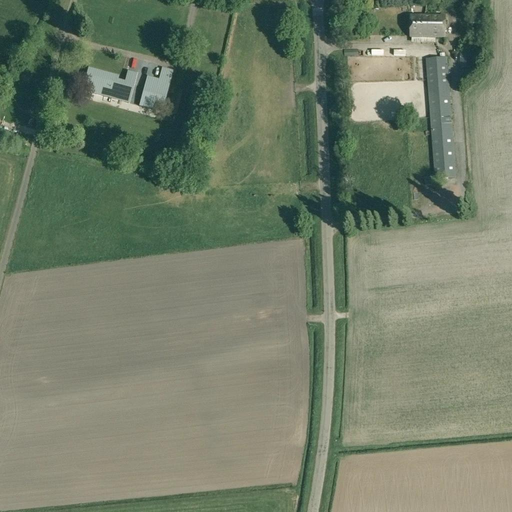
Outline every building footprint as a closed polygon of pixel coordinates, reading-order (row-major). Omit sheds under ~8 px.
[(411,16),(411,38),(412,38),(422,38),(435,39),(445,39),(445,17),(424,16),(411,16)] [(472,51),(460,50),(460,68),(471,68),(472,51)] [(447,58),(426,59),(435,180),(456,179),(447,58)] [(121,86),(116,84),(118,77),(89,69),(83,92),(128,104),(131,92),(133,83),(136,74),(128,73),(125,83),(122,83),(121,86)] [(159,84),(146,81),(139,106),(152,110),(154,101),(159,84)]
